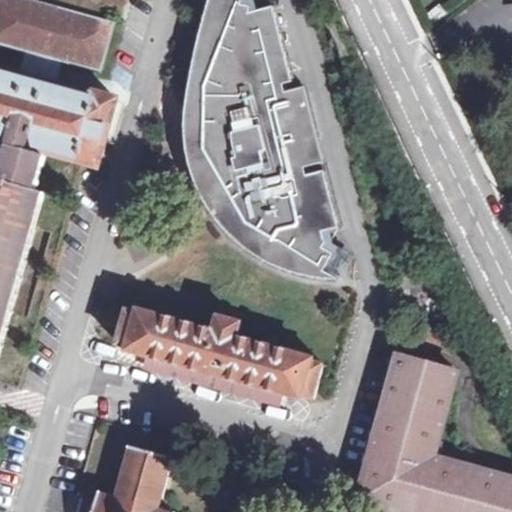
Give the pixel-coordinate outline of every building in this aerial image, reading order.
[(114,26),(22,0),(0,0),(0,2),(0,42),(32,52),(31,56),(27,55),(22,70),(25,71),(23,79),(0,72),(0,140),(8,143),(7,146),(9,147),(0,176),(0,353),(36,224),(44,195),(36,192),(46,158),(30,154),(31,149),(100,168),(119,102),(99,97),(98,100),(53,88),(56,79),(60,80),(65,61),(101,71),(114,26)] [(305,276),(318,278),(321,279),(335,254),(328,250),(332,243),(326,240),(325,232),(341,228),(326,171),(317,174),(315,166),(327,163),(307,87),(295,90),(293,82),(302,80),(283,5),(251,13),(252,6),(243,5),(243,0),(211,0),(209,7),(198,52),(193,77),(187,113),(187,135),(188,147),(192,167),(195,178),(197,183),(202,194),(207,203),(211,210),(216,216),(231,234),(243,245),(252,252),(264,259),(271,263),(291,272),(305,276)] [(354,256),(332,243),(328,250),(335,254),(321,279),(342,277),(354,256)] [(446,300),(453,300),(447,287),(431,288),(431,300),(446,300)] [(465,324),(453,300),(446,300),(446,321),(455,324),(465,324)] [(147,358),(282,396),(302,401),(303,398),(314,402),(324,365),(314,362),(314,359),(237,339),(244,316),(221,309),(214,332),(141,311),(140,314),(129,310),(119,342),(118,347),(127,349),(126,353),(147,358)] [(282,396),(147,358),(143,370),(280,407),(282,396)] [(511,511),(511,481),(434,460),(457,376),(397,359),(357,505),(382,511),(511,511)] [(167,511),(160,510),(173,458),(131,445),(117,498),(100,494),(94,511),(167,511)]
